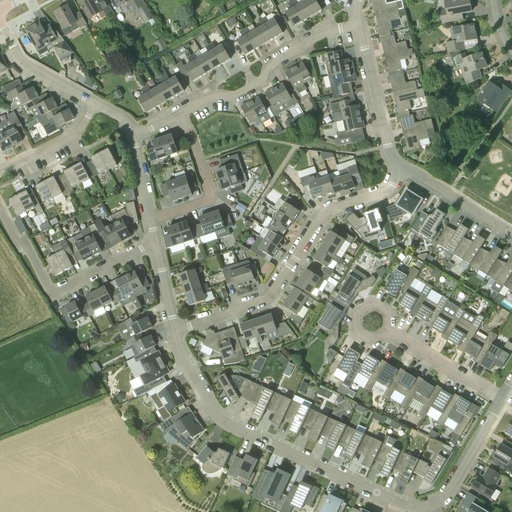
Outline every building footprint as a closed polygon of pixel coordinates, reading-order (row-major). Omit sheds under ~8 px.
[(105,16),(113,11),(106,0),(78,0),(90,19),(103,11),(105,16)] [(145,5),(142,0),(115,0),(119,7),(126,3),(132,12),(145,5)] [(295,0),(292,2),(303,22),(313,16),(304,2),(299,5),(295,0)] [(307,0),(304,2),(313,16),(322,10),(316,0),(307,0)] [(375,16),(399,10),(404,9),(402,1),(387,4),(385,0),(367,0),(369,4),(372,3),(375,16)] [(441,17),(443,24),(458,21),(457,15),(472,12),(469,0),(444,0),(448,16),(441,17)] [(303,22),(292,2),(288,4),(291,10),(285,13),(294,27),(303,22)] [(62,31),(65,37),(87,24),(80,13),(74,16),(68,6),(55,13),(65,29),(62,31)] [(223,7),(218,10),(221,16),(226,13),(223,7)] [(378,33),(379,39),(394,35),(393,32),(390,33),(390,30),(393,30),(391,21),(401,19),(399,10),(375,16),(378,29),(375,29),(376,34),(378,33)] [(153,19),(151,14),(142,19),(144,24),(153,19)] [(266,17),(262,19),(274,39),(283,33),(280,27),(284,24),(278,14),(273,17),(274,19),(269,23),(266,17)] [(234,17),(225,22),(229,29),(238,24),(234,17)] [(185,19),(178,23),(183,30),(190,26),(185,19)] [(261,27),(256,30),(264,44),(274,39),(262,19),(258,22),(261,27)] [(45,31),(40,22),(26,30),(34,45),(39,42),(43,48),(51,44),(54,42),(51,37),(55,34),(54,32),(51,28),(45,31)] [(478,47),(474,25),(454,29),(456,41),(447,43),(448,53),(464,50),(478,47)] [(247,28),(243,30),(255,50),(264,44),(256,30),(251,34),(247,28)] [(255,50),(243,30),(240,33),(243,38),(237,41),(245,56),(255,50)] [(73,53),(56,31),(54,32),(55,34),(51,37),(54,42),(51,44),(60,60),(73,53)] [(382,43),(385,56),(408,50),(406,41),(396,44),(394,35),(379,39),(377,40),(378,44),(382,43)] [(28,37),(22,41),(25,46),(31,43),(28,37)] [(163,38),(154,43),(159,53),(168,48),(163,38)] [(213,43),(210,46),(221,65),(231,59),(222,45),(217,49),(213,43)] [(209,53),(203,56),(212,71),(221,65),(210,46),(206,48),(209,53)] [(325,64),(328,76),(351,71),(349,59),(344,61),(341,50),(327,54),(329,63),(325,64)] [(388,73),(389,79),(401,76),(400,73),(403,72),(400,61),(410,59),(408,50),(385,56),(388,68),(384,69),(385,74),(388,73)] [(466,59),(465,54),(456,57),(466,86),(479,79),(476,71),(487,68),(482,53),(466,59)] [(195,54),(191,57),(202,76),(212,71),(203,56),(198,60),(195,54)] [(202,76),(191,57),(187,59),(190,64),(185,67),(182,62),(176,65),(184,78),(189,75),(193,82),(202,76)] [(303,62),(294,68),(304,84),(313,79),(312,79),(314,77),(311,66),(306,68),(303,62)] [(304,84),(294,68),(285,73),(295,89),(296,89),(299,94),(307,90),(303,84),(304,84)] [(131,70),(124,71),(125,78),(132,77),(131,70)] [(351,71),(328,76),(331,89),(335,89),(337,96),(353,93),(351,83),(354,82),(351,71)] [(391,83),(394,96),(417,90),(415,81),(406,84),(403,72),(400,73),(401,76),(389,79),(387,79),(388,84),(391,83)] [(167,75),(164,77),(175,97),(184,91),(176,77),(170,80),(167,75)] [(484,84),(488,80),(485,76),(478,80),(481,83),(482,84),(483,83),(484,84)] [(163,85),(157,88),(165,102),(175,97),(164,77),(159,80),(163,85)] [(6,94),(9,92),(20,87),(22,86),(18,79),(3,88),(6,94)] [(94,83),(87,79),(83,85),(90,89),(94,83)] [(511,92),(505,87),(505,88),(500,85),(501,84),(498,88),(489,82),(476,100),(483,105),(486,102),(492,106),(490,108),(497,113),(511,92)] [(283,83),(274,88),(283,105),(286,110),(298,103),(293,94),(290,96),(283,83)] [(149,86),(145,88),(156,108),(165,102),(157,88),(152,91),(149,86)] [(23,92),(20,87),(9,92),(12,99),(14,102),(8,109),(12,111),(25,104),(37,98),(32,88),(23,92)] [(156,108),(145,88),(141,91),(144,96),(138,99),(146,113),(156,108)] [(283,105),(274,88),(265,94),(272,106),(269,108),(274,117),(278,115),(275,110),(283,105)] [(397,113),(399,119),(410,116),(409,110),(412,109),(410,101),(420,99),(424,97),(422,90),(418,91),(417,90),(394,96),(397,108),(394,109),(395,113),(397,113)] [(123,97),(119,91),(114,93),(118,99),(123,97)] [(259,97),(250,102),(259,119),(268,114),(259,97)] [(44,115),(55,109),(56,108),(51,98),(39,104),(37,98),(25,104),(28,110),(36,107),(41,116),(44,115)] [(341,112),(343,121),(362,117),(359,105),(346,108),(344,101),(330,104),(332,114),(341,112)] [(259,119),(250,102),(241,107),(250,124),(259,119)] [(55,109),(44,115),(47,121),(52,118),(58,128),(73,120),(68,110),(58,114),(55,109)] [(0,123),(0,125),(11,147),(21,142),(18,136),(24,133),(13,112),(6,116),(7,119),(0,123)] [(401,123),(404,135),(432,129),(431,128),(430,120),(425,121),(415,123),(413,115),(410,116),(399,119),(396,119),(397,124),(401,123)] [(362,117),(343,121),(346,132),(337,134),(338,138),(335,138),(335,140),(327,138),(326,143),(337,147),(352,143),(351,138),(358,136),(356,130),(365,128),(362,117)] [(29,129),(39,124),(37,119),(35,119),(27,124),(29,129)] [(285,122),(288,128),(293,125),(290,119),(285,122)] [(0,149),(1,153),(11,147),(0,125),(0,149)] [(282,132),(280,128),(279,126),(275,129),(274,131),(276,136),(282,132)] [(432,129),(404,135),(407,148),(403,149),(404,153),(421,149),(419,141),(436,137),(433,128),(431,128),(432,129)] [(172,135),(162,139),(168,157),(185,151),(181,139),(174,141),(172,135)] [(146,151),(150,163),(168,157),(162,139),(152,142),(154,148),(146,151)] [(109,149),(100,153),(108,170),(118,165),(109,149)] [(317,152),(309,151),(311,159),(319,157),(317,152)] [(333,154),(321,152),(324,161),(334,157),(333,154)] [(94,165),(89,167),(94,177),(99,175),(108,170),(100,153),(90,158),(94,165)] [(217,171),(220,181),(244,173),(238,155),(220,161),(223,169),(217,171)] [(82,163),(72,168),(81,184),(90,180),(90,179),(94,177),(89,167),(85,169),(82,163)] [(338,172),(340,178),(341,178),(346,195),(351,193),(350,190),(355,188),(354,184),(360,182),(355,166),(338,172)] [(67,181),(63,183),(69,195),(74,192),(72,189),(81,184),(72,168),(63,172),(67,181)] [(244,173),(220,181),(223,191),(229,189),(232,195),(243,191),(241,185),(247,183),(244,173)] [(324,196),(319,181),(316,173),(300,178),(306,195),(312,194),(314,200),(324,196)] [(193,175),(176,181),(182,199),(192,195),(190,189),(197,187),(193,175)] [(54,198),(53,199),(56,204),(57,205),(65,200),(65,199),(64,197),(69,195),(63,183),(59,185),(54,177),(45,182),(54,198)] [(330,177),(319,181),(324,196),(334,193),(331,181),(330,177)] [(341,178),(340,178),(331,181),(334,193),(335,195),(340,193),(341,196),(346,195),(341,178)] [(170,196),(172,202),(182,199),(176,181),(160,186),(164,198),(170,196)] [(45,203),(53,199),(54,198),(45,182),(36,187),(45,203)] [(384,206),(390,223),(395,221),(397,218),(397,217),(402,215),(405,211),(413,216),(422,200),(407,190),(401,199),(399,197),(395,203),(398,205),(397,206),(398,207),(396,209),(394,210),(392,208),(386,210),(385,206),(384,206)] [(27,191),(18,196),(27,213),(35,208),(38,214),(43,212),(36,199),(32,201),(27,191)] [(27,213),(18,196),(9,201),(17,217),(19,217),(27,213)] [(273,208),(279,211),(280,212),(293,220),(293,221),(294,221),(300,212),(294,208),(298,203),(288,197),(284,202),(279,198),(273,208)] [(109,217),(113,225),(114,225),(122,242),(131,237),(130,234),(135,232),(132,225),(139,222),(134,202),(125,204),(126,209),(124,210),(109,217)] [(247,208),(239,203),(236,209),(244,214),(247,208)] [(432,216),(429,217),(422,212),(411,229),(419,234),(420,234),(432,242),(437,234),(436,230),(446,215),(437,209),(432,216)] [(345,220),(364,239),(369,234),(372,233),(374,235),(379,234),(379,233),(380,230),(381,230),(379,224),(383,222),(379,210),(369,213),(370,216),(359,219),(354,213),(351,214),(345,220)] [(209,215),(215,233),(233,227),(229,215),(222,217),(219,211),(209,215)] [(279,211),(273,220),(287,229),(293,221),(293,220),(280,212),(279,211)] [(196,226),(200,238),(215,233),(209,215),(199,218),(201,224),(196,226)] [(56,218),(49,221),(52,226),(58,223),(56,218)] [(20,219),(14,222),(21,235),(27,232),(20,219)] [(273,220),(267,229),(282,238),(287,229),(273,220)] [(100,221),(95,224),(104,242),(109,239),(113,246),(122,242),(114,225),(113,225),(105,229),(100,221)] [(48,222),(39,227),(42,232),(50,227),(48,222)] [(188,222),(178,225),(184,243),(200,238),(196,226),(190,228),(188,222)] [(93,235),(84,240),(93,257),(102,252),(98,244),(104,242),(95,224),(89,227),(93,235)] [(178,225),(168,229),(170,235),(164,237),(166,249),(184,243),(178,225)] [(436,243),(453,254),(462,240),(468,231),(460,226),(454,235),(445,229),(436,243)] [(265,228),(259,236),(280,250),(283,245),(280,244),(283,239),(282,238),(267,229),(265,228)] [(331,232),(325,241),(339,250),(345,241),(351,244),(354,239),(344,232),(341,238),(331,232)] [(72,237),(66,240),(74,255),(79,253),(84,261),(93,257),(84,240),(81,233),(72,238),(72,237)] [(40,244),(47,241),(43,234),(36,237),(40,244)] [(280,250),(259,236),(249,250),(264,260),(267,255),(273,258),(279,249),(280,250)] [(453,254),(470,265),(479,250),(485,242),(477,237),(471,245),(462,240),(453,254)] [(52,248),(55,255),(64,272),(73,267),(69,258),(74,255),(66,240),(52,248)] [(325,241),(319,250),(333,259),(339,262),(341,259),(336,255),(339,250),(325,241)] [(470,265),(487,276),(496,261),(502,253),(494,248),(488,256),(479,250),(470,265)] [(323,266),(320,271),(330,277),(333,272),(327,268),(333,259),(319,250),(313,259),(323,266)] [(64,272),(55,255),(46,260),(55,276),(64,272)] [(487,276),(504,286),(511,273),(511,259),(511,258),(505,267),(496,261),(487,276)] [(250,266),(240,270),(246,286),(250,285),(249,282),(255,280),(254,276),(259,274),(255,263),(250,264),(250,266)] [(453,265),(449,263),(445,268),(450,271),(453,265)] [(246,286),(240,270),(238,264),(228,267),(222,269),(227,284),(233,283),(235,289),(245,286),(245,287),(246,286)] [(273,268),(268,264),(262,272),(268,276),(273,268)] [(180,275),(183,285),(199,280),(197,274),(202,272),(201,268),(195,270),(194,270),(192,266),(187,268),(188,272),(180,275)] [(375,271),(378,276),(382,279),(386,272),(383,267),(375,271)] [(399,290),(405,294),(410,287),(420,272),(412,267),(407,276),(396,270),(384,290),(395,297),(399,290)] [(141,269),(126,277),(136,297),(147,292),(145,288),(150,286),(141,269)] [(354,269),(338,295),(334,300),(344,306),(348,301),(349,302),(352,304),(356,298),(359,294),(372,287),(376,280),(374,276),(368,279),(367,277),(354,269)] [(441,273),(434,269),(430,276),(437,280),(441,273)] [(307,270),(301,279),(315,288),(321,279),(327,283),(330,277),(320,271),(317,276),(307,270)] [(114,291),(120,302),(122,307),(137,300),(136,297),(126,277),(111,284),(114,291)] [(333,279),(330,277),(327,282),(336,287),(338,283),(333,279)] [(301,279),(295,288),(314,300),(317,297),(311,293),(315,288),(301,279)] [(183,285),(187,296),(208,289),(206,284),(201,286),(199,280),(183,285)] [(409,314),(415,317),(426,299),(427,299),(433,288),(427,284),(421,293),(410,287),(405,294),(399,304),(411,311),(409,314)] [(106,287),(96,292),(104,307),(113,302),(114,304),(120,302),(114,291),(109,294),(106,287)] [(295,288),(289,297),(303,306),(306,301),(312,304),(314,300),(295,288)] [(208,289),(187,296),(190,306),(206,301),(203,295),(209,293),(208,289)] [(493,301),(494,301),(498,294),(494,291),(490,297),(489,298),(493,301)] [(89,303),(84,306),(90,317),(95,314),(94,312),(104,307),(96,292),(86,297),(89,303)] [(500,304),(503,299),(498,295),(494,301),(500,304)] [(449,300),(444,297),(443,296),(437,305),(427,299),(426,299),(415,317),(416,316),(427,323),(425,326),(431,329),(448,301),(449,300)] [(303,306),(289,297),(283,307),(293,313),(290,318),(300,325),(303,319),(297,315),(303,306)] [(342,312),(341,311),(344,306),(334,300),(331,305),(319,324),(330,331),(329,345),(334,346),(338,339),(339,324),(342,320),(339,318),(342,312)] [(441,338),(447,341),(461,318),(462,318),(465,312),(448,301),(431,329),(432,329),(432,328),(443,335),(441,338)] [(90,317),(84,306),(79,309),(76,302),(60,310),(68,325),(83,318),(84,320),(90,317)] [(128,341),(139,335),(153,328),(147,317),(138,322),(135,317),(138,316),(138,315),(124,322),(119,325),(117,327),(124,340),(126,341),(128,341)] [(272,315),(262,318),(267,334),(269,340),(279,337),(293,333),(285,323),(276,326),(272,315)] [(457,350),(463,353),(475,335),(482,324),(481,324),(484,318),(480,316),(477,317),(472,325),(462,318),(461,318),(447,341),(448,341),(459,347),(457,350)] [(262,318),(251,322),(256,338),(257,337),(258,343),(263,342),(261,336),(267,334),(262,318)] [(238,338),(242,350),(248,348),(246,341),(256,338),(251,322),(241,325),(244,336),(238,338)] [(480,327),(478,334),(487,337),(489,331),(480,327)] [(243,351),(242,350),(238,338),(234,328),(233,328),(234,330),(222,334),(221,332),(215,334),(214,331),(210,332),(209,335),(208,335),(203,345),(221,354),(224,361),(225,365),(234,364),(245,360),(243,351)] [(474,362),(480,365),(492,345),(498,336),(491,332),(486,341),(475,335),(463,353),(464,353),(475,359),(474,362)] [(139,335),(128,341),(130,346),(135,357),(156,346),(151,336),(141,340),(139,335)] [(492,345),(480,365),(486,369),(490,362),(501,369),(511,350),(511,344),(508,342),(502,351),(492,345)] [(87,344),(80,345),(81,352),(88,351),(87,344)] [(337,353),(332,350),(329,349),(328,360),(332,362),(337,353)] [(348,375),(342,385),(349,389),(359,373),(358,373),(363,366),(362,366),(352,359),(356,352),(349,349),(337,369),(348,375)] [(149,384),(152,390),(167,383),(167,382),(164,376),(167,374),(165,370),(168,369),(159,352),(141,361),(147,373),(141,376),(145,385),(149,384)] [(287,360),(280,352),(275,357),(282,365),(287,360)] [(370,393),(377,382),(376,382),(387,363),(381,360),(380,362),(368,355),(362,366),(363,366),(358,373),(359,373),(369,380),(364,389),(370,393)] [(257,363),(264,365),(266,359),(260,357),(257,363)] [(388,402),(395,391),(395,390),(406,372),(400,368),(398,371),(387,364),(388,363),(387,363),(376,382),(377,382),(387,388),(382,398),(388,402)] [(102,371),(99,365),(93,369),(96,374),(102,371)] [(407,410),(413,399),(424,380),(418,377),(416,379),(406,373),(406,372),(395,390),(395,391),(406,397),(400,406),(401,407),(398,411),(403,413),(405,409),(407,410)] [(243,397),(248,399),(256,384),(245,379),(240,389),(236,392),(226,375),(218,380),(232,404),(240,399),(240,398),(243,397)] [(425,419),(431,408),(431,407),(442,389),(436,385),(435,388),(424,381),(424,380),(413,399),(424,406),(418,415),(425,419)] [(167,383),(152,390),(147,393),(163,416),(185,403),(175,385),(171,388),(168,382),(167,382),(167,383)] [(302,382),(299,391),(304,394),(308,385),(302,382)] [(262,417),(267,408),(266,408),(274,392),(256,384),(248,399),(258,404),(254,413),(262,417)] [(345,397),(349,389),(340,384),(336,392),(345,397)] [(443,427),(449,418),(448,418),(460,397),(454,394),(453,396),(442,390),(442,389),(431,407),(431,408),(442,414),(437,423),(443,427)] [(356,393),(350,390),(346,395),(352,398),(356,393)] [(281,425),(285,416),(284,416),(292,401),(274,392),(266,408),(267,408),(276,412),(272,422),(281,425)] [(455,446),(460,437),(474,414),(462,408),(466,401),(460,397),(448,418),(449,418),(458,424),(453,433),(454,434),(450,439),(452,440),(451,443),(455,446)] [(372,405),(372,402),(367,400),(364,405),(370,409),(372,405)] [(299,434),(303,425),(302,425),(310,409),(292,401),(284,416),(285,416),(294,421),(290,430),(299,434)] [(317,442),(321,433),(328,417),(310,409),(302,425),(303,425),(312,429),(308,438),(317,442)] [(197,424),(194,420),(190,414),(183,419),(179,413),(159,426),(188,450),(198,439),(196,437),(204,431),(199,423),(197,424)] [(378,422),(381,416),(375,414),(373,419),(378,422)] [(335,451),(339,442),(346,426),(328,417),(321,433),(331,438),(326,447),(335,451)] [(400,424),(393,421),(390,427),(397,430),(400,424)] [(353,459),(357,450),(364,434),(346,426),(339,442),(349,446),(344,455),(353,459)] [(415,438),(417,433),(411,430),(409,437),(413,439),(415,438)] [(438,434),(431,430),(428,436),(435,440),(438,434)] [(371,468),(375,459),(382,443),(364,434),(357,450),(367,455),(363,464),(371,468)] [(389,476),(394,467),(393,467),(401,451),(382,443),(375,459),(385,463),(381,472),(389,476)] [(511,451),(501,444),(494,456),(492,455),(488,461),(511,474),(511,451)] [(196,458),(205,466),(204,469),(213,473),(216,465),(223,469),(230,454),(229,453),(229,452),(225,448),(220,454),(218,453),(217,452),(217,453),(216,452),(215,453),(207,447),(207,446),(196,458)] [(393,467),(394,467),(403,472),(399,481),(407,485),(414,470),(419,460),(401,451),(393,467)] [(245,461),(242,460),(236,457),(227,474),(236,478),(236,480),(250,487),(255,474),(252,473),(258,460),(247,455),(245,461)] [(428,464),(419,460),(414,470),(426,476),(424,479),(432,484),(447,460),(438,455),(431,468),(428,466),(428,464)] [(489,468),(483,477),(480,475),(472,488),(490,499),(498,486),(496,485),(502,476),(489,468)] [(252,496),(263,502),(266,497),(278,503),(291,476),(278,470),(275,475),(264,470),(252,496)] [(284,503),(293,507),(296,500),(311,507),(320,489),(312,486),(312,487),(301,482),(298,488),(293,485),(284,503)] [(487,511),(477,506),(480,500),(469,493),(462,504),(466,506),(464,510),(462,508),(459,511),(487,511)] [(344,503),(345,501),(331,495),(330,498),(324,495),(315,511),(342,511),(347,504),(344,503)]
